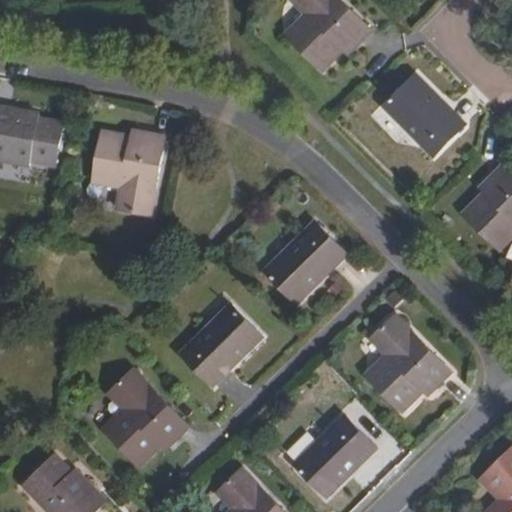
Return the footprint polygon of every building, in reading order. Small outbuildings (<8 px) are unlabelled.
[(350,44),(372,21),(350,0),(304,0),(310,6),(289,29),(323,62),(343,39),(350,44)] [(468,120),(418,69),(386,101),(436,152),(468,120)] [(37,121),(39,112),(0,105),(0,160),(30,165),(31,160),(57,164),(64,126),(37,121)] [(169,136),(136,130),(133,135),(105,129),(96,178),(126,184),(122,207),(155,213),(169,136)] [(511,167),(508,163),(484,186),(487,190),(466,210),(501,245),(511,233),(511,167)] [(346,251),(316,220),(266,269),(295,301),(346,251)] [(260,333),(231,302),(179,351),(210,382),(260,333)] [(453,369),(398,313),(373,337),(390,354),(369,375),(403,408),(425,388),(430,393),(453,369)] [(185,425),(132,369),(107,392),(124,409),(103,430),(136,464),(158,444),(162,448),(185,425)] [(376,448),(347,419),(298,467),(328,497),(376,448)] [(511,511),(511,447),(484,476),(505,498),(489,511),(511,511)] [(72,470),(56,453),(26,482),(55,511),(90,511),(106,496),(76,467),(72,470)] [(281,511),(242,472),(219,494),(235,511),(234,511),(281,511)]
